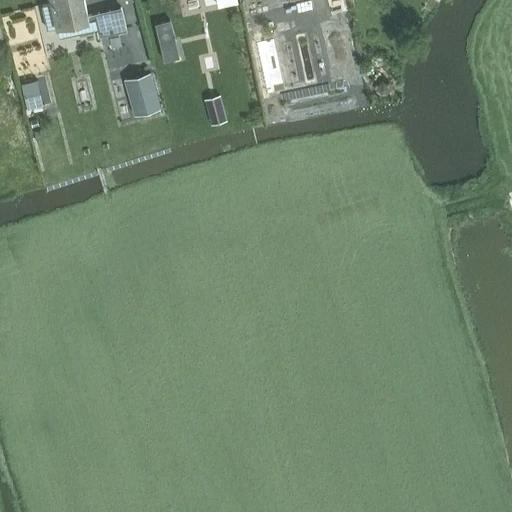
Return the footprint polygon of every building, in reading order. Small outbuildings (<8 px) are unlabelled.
[(100,28),(101,37),(128,31),(123,9),(90,16),(86,0),(51,0),(52,3),(43,5),(48,30),(58,27),(60,37),(100,28)] [(170,20),(155,24),(159,43),(175,39),(170,20)] [(306,36),(314,67),(320,66),(312,34),(306,36)] [(330,36),(318,39),(324,66),(336,63),(330,36)] [(278,49),(265,50),(268,78),(281,76),(278,49)] [(152,74),(133,79),(143,113),(161,108),(152,74)] [(20,108),(38,104),(33,81),(14,86),(20,108)] [(227,122),(221,97),(205,101),(212,126),(227,122)] [(57,164),(54,152),(43,155),(46,167),(57,164)]
